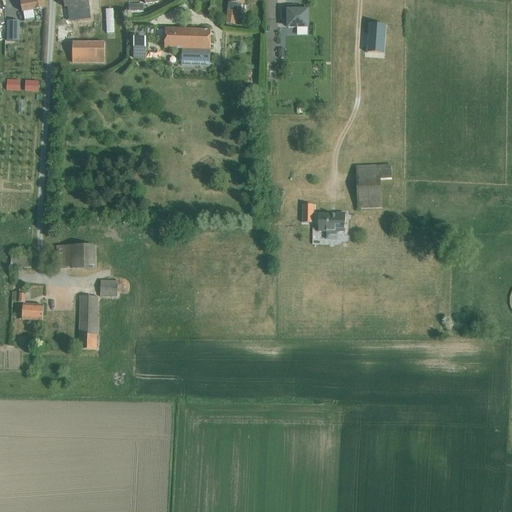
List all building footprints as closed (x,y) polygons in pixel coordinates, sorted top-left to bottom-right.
[(31,0),(32,0),(20,2),(22,13),(34,11),(45,9),(43,0),(31,0)] [(63,0),(64,7),(67,7),(72,6),(74,21),(90,20),(88,0),(85,1),(84,0),(63,0)] [(235,25),(236,15),(237,4),(244,4),(244,0),(228,0),(226,24),(235,25)] [(142,6),(128,6),(128,14),(143,14),(142,6)] [(295,7),(287,7),(287,28),(308,28),(307,11),(295,11),(295,7)] [(20,22),(8,22),(7,42),(20,42),(20,22)] [(369,24),(367,53),(384,55),(386,26),(369,24)] [(67,26),(58,26),(57,37),(67,37),(67,26)] [(145,50),(146,29),(135,29),(134,49),(145,50)] [(165,29),(164,49),(182,50),(181,66),(210,67),(210,55),(208,55),(208,51),(210,51),(211,31),(165,29)] [(104,43),(72,43),(72,63),(104,63),(104,43)] [(44,57),(44,44),(32,44),(32,57),(44,57)] [(136,50),(136,60),(153,61),(153,51),(136,50)] [(7,81),(7,91),(17,91),(17,81),(7,81)] [(29,82),(28,92),(38,92),(39,82),(29,82)] [(356,167),(357,209),(381,209),(380,180),(391,180),(391,166),(356,167)] [(314,206),(303,206),(302,224),(313,224),(314,206)] [(318,215),(318,232),(326,232),(326,240),(338,240),(338,232),(345,232),(345,231),(346,231),(346,227),(345,227),(345,214),(336,214),(336,216),(318,215)] [(66,246),(56,246),(57,269),(66,269),(66,246)] [(31,256),(11,254),(10,265),(30,266),(31,256)] [(117,298),(117,282),(100,281),(100,297),(117,298)] [(12,292),(11,302),(24,303),(25,293),(18,293),(12,292)] [(97,297),(80,297),(78,350),(96,351),(97,297)] [(43,306),(23,305),(22,320),(42,322),(43,306)]
